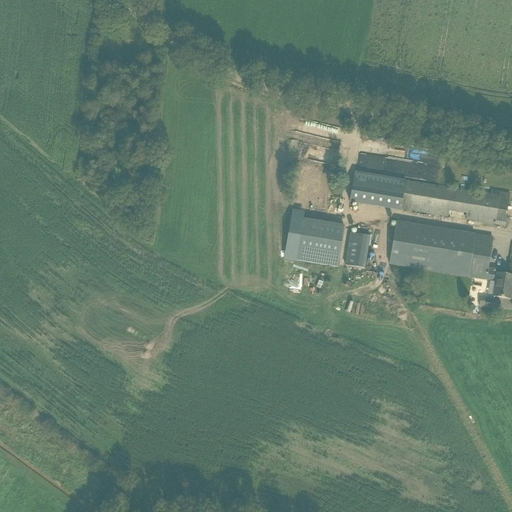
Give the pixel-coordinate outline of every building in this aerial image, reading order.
[(352,182),(349,202),(400,211),(400,210),(448,217),(449,212),(466,214),(465,220),(485,223),(494,225),(504,226),(509,198),(499,197),(498,196),(486,194),(413,183),(405,181),(354,172),(352,182)] [(342,227),(301,220),(294,261),(336,268),(342,227)] [(490,281),(487,296),(509,300),(511,284),(511,276),(486,273),(492,238),(396,223),(389,264),(490,281)] [(344,266),(364,269),(369,237),(349,234),(344,266)] [(485,308),(499,311),(500,302),(486,300),(485,308)]
